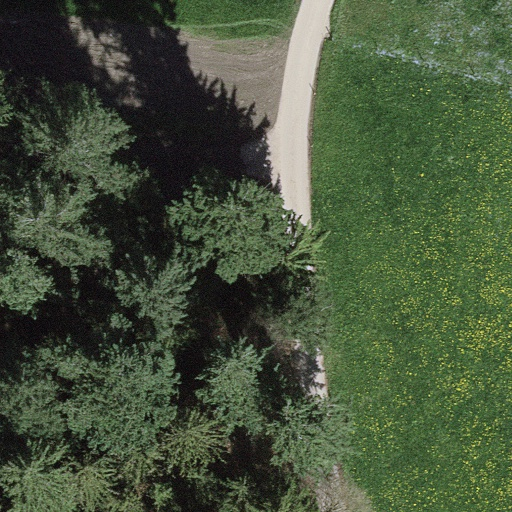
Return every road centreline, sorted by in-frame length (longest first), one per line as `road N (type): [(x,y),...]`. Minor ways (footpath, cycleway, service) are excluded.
road 1 (unclassified): [(319,0),(297,87),(293,147),(300,328),(330,511)]
road 2 (track): [(293,147),(0,141)]
